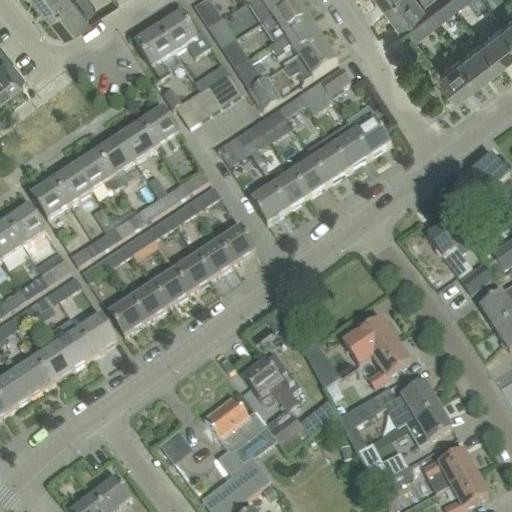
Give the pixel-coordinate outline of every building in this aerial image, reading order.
[(38,0),(48,12),(63,0),(38,0)] [(63,0),(48,12),(64,32),(64,34),(88,14),(95,9),(88,0),(63,0)] [(262,27),(297,4),(294,0),(258,0),(248,7),(262,27)] [(398,22),(399,23),(425,4),(424,3),(427,0),(386,0),(384,2),(400,21),(398,22)] [(436,25),(457,9),(450,0),(429,16),(436,25)] [(457,9),(468,0),(449,0),(450,0),(457,9)] [(478,0),(473,0),(467,5),(477,18),(486,11),(478,0)] [(223,24),(209,2),(195,12),(209,33),(223,24)] [(275,48),(311,25),(297,4),(262,27),(275,47),(275,48)] [(415,41),(436,25),(429,16),(408,32),(415,41)] [(196,41),(192,35),(181,18),(158,33),(175,59),(189,50),(196,61),(205,55),(211,51),(202,37),(196,41)] [(511,18),(502,26),(511,37),(511,18)] [(236,44),(223,24),(209,33),(222,53),(236,44)] [(299,62),(324,46),(311,25),(275,48),(275,47),(270,50),(277,62),(285,57),(283,54),(290,49),(298,61),(299,62)] [(482,42),(499,64),(511,54),(511,37),(502,26),(482,42)] [(162,68),(175,59),(158,33),(136,48),(160,85),(169,79),(168,78),(162,68)] [(482,42),(461,57),(478,80),(499,64),(482,42)] [(236,74),(250,65),(236,44),(222,53),(236,74)] [(305,87),(312,82),(321,77),(338,66),(324,46),(299,62),(298,61),(283,71),(289,79),(297,74),(305,87)] [(0,93),(2,96),(24,79),(0,49),(0,93)] [(461,57),(456,62),(440,74),(458,96),(478,80),(461,57)] [(250,65),(236,74),(248,93),(249,95),(263,85),(262,84),(250,65)] [(351,87),(342,73),(325,84),(320,87),(326,96),(330,101),(334,98),(351,87)] [(229,79),(218,85),(232,106),(242,99),(229,79)] [(280,102),(266,81),(262,84),(263,85),(249,95),(248,93),(247,94),(260,115),(280,102)] [(221,113),(232,106),(218,85),(217,86),(208,92),(221,113)] [(300,100),(306,109),(326,96),(320,87),(300,100)] [(197,99),(211,120),(221,113),(208,92),(197,99)] [(165,102),(173,114),(181,109),(173,96),(165,102)] [(187,106),(200,127),(211,120),(197,99),(187,106)] [(306,109),(300,100),(280,113),(286,123),(306,109)] [(190,134),(200,127),(187,106),(176,113),(190,134)] [(367,112),(346,125),(348,128),(354,137),(370,162),(391,148),(375,123),(367,112)] [(162,115),(141,128),(157,153),(179,139),(163,113),(162,114),(162,115)] [(286,123),(280,113),(259,127),(265,136),(286,123)] [(238,140),(250,158),(271,144),(265,136),(259,127),(238,140)] [(135,167),(157,153),(141,128),(119,143),(135,167)] [(328,141),(334,150),(333,150),(350,175),(370,162),(354,137),(348,128),(328,141)] [(218,154),(220,157),(230,172),(246,161),(250,158),(238,140),(234,143),(218,154)] [(328,141),(307,155),(313,164),(329,189),(350,175),(333,150),(334,150),(328,141)] [(97,157),(120,191),(130,185),(124,175),(135,167),(119,143),(97,157)] [(120,191),(97,157),(76,171),(92,196),(104,188),(107,193),(114,195),(120,191)] [(484,227),(510,205),(511,203),(511,184),(505,175),(492,160),(472,177),(484,192),(485,193),(468,207),(481,222),(484,227)] [(313,164),(292,177),(308,203),(329,189),(313,164)] [(70,210),(92,196),(76,171),(54,185),(70,210)] [(195,195),(210,185),(203,175),(189,185),(195,195)] [(271,191),(288,216),(308,203),(292,177),(271,191)] [(148,187),(159,204),(166,214),(180,205),(173,195),(167,199),(157,182),(148,187)] [(48,225),(70,210),(54,185),(33,199),(32,199),(31,199),(42,216),(48,225)] [(267,229),(288,216),(271,191),(251,205),(267,229)] [(214,192),(197,203),(192,206),(198,216),(204,213),(220,202),(214,192)] [(151,224),(166,214),(159,204),(144,214),(151,224)] [(170,221),(176,230),(198,216),(192,206),(170,221)] [(30,261),(52,246),(46,237),(40,227),(29,211),(28,211),(29,212),(7,226),(24,252),(30,261)] [(108,252),(122,242),(114,229),(113,230),(109,223),(103,213),(95,218),(101,228),(108,238),(101,242),(108,252)] [(129,220),(114,229),(122,242),(137,233),(129,220)] [(176,230),(170,221),(148,235),(154,245),(155,244),(161,240),(176,230)] [(459,283),(472,273),(455,252),(466,244),(450,223),(427,241),(459,283)] [(0,262),(2,266),(24,252),(7,226),(0,230),(0,262)] [(224,243),(218,247),(234,270),(256,256),(240,232),(224,243)] [(137,265),(159,251),(155,244),(154,245),(148,235),(126,249),(132,259),(137,265)] [(511,269),(511,244),(507,248),(492,258),(504,275),(511,269)] [(196,261),(212,285),(234,270),(218,247),(196,261)] [(104,264),(111,273),(132,259),(126,249),(104,264)] [(87,252),(72,261),(78,271),(93,261),(87,252)] [(196,261),(175,275),(190,299),(212,285),(196,261)] [(111,273),(104,264),(82,278),(89,288),(111,273)] [(65,266),(43,281),(49,290),(72,276),(65,266)] [(471,299),(493,282),(484,269),(461,287),(471,299)] [(168,313),(190,299),(175,275),(153,290),(168,313)] [(43,281),(21,295),(27,304),(49,290),(43,281)] [(54,297),(60,307),(82,292),(76,282),(54,297)] [(495,333),(511,321),(511,289),(480,310),(495,333)] [(131,304),(146,328),(168,313),(153,290),(131,304)] [(0,309),(6,319),(27,304),(21,295),(0,308),(0,309)] [(47,301),(32,311),(38,321),(53,311),(47,301)] [(109,319),(114,325),(124,342),(146,328),(131,304),(109,319)] [(24,330),(38,321),(32,311),(17,321),(24,330)] [(118,348),(118,347),(101,321),(79,335),(95,361),(117,347),(118,348)] [(511,321),(495,333),(510,356),(511,354),(511,321)] [(95,361),(79,335),(72,324),(49,338),(57,350),(74,375),(95,361)] [(359,371),(371,362),(395,345),(380,324),(358,339),(358,338),(344,348),(359,371)] [(3,330),(0,332),(0,356),(0,357),(10,350),(5,342),(9,340),(3,330)] [(388,382),(410,366),(395,345),(371,362),(381,376),(369,385),(376,395),(390,385),(388,382)] [(52,390),(74,375),(57,350),(35,364),(52,390)] [(327,369),(315,350),(305,357),(313,370),(316,376),(327,369)] [(301,393),(275,359),(257,373),(253,368),(240,378),(259,402),(270,394),(288,418),(300,409),(292,400),(301,393)] [(30,404),(52,390),(35,364),(13,378),(30,404)] [(0,404),(9,418),(30,404),(13,378),(0,386),(0,404)] [(402,431),(405,429),(438,410),(424,386),(384,410),(393,425),(398,434),(402,431)] [(348,418),(339,423),(345,434),(346,437),(382,416),(373,402),(360,410),(348,418)] [(260,437),(266,432),(265,431),(254,417),(248,422),(248,421),(234,403),(205,426),(228,457),(219,464),(233,483),(202,506),(206,511),(237,511),(271,486),(252,461),(243,469),(234,457),(260,438),(260,437)] [(0,423),(9,418),(0,404),(0,423)] [(330,407),(300,429),(310,443),(338,421),(332,411),(330,407)] [(342,408),(335,412),(340,420),(346,415),(342,408)] [(419,453),(429,447),(435,443),(452,433),(438,410),(405,429),(419,453)] [(276,423),(265,431),(266,432),(288,460),(310,443),(300,429),(293,420),(281,430),(276,423)] [(166,449),(174,473),(199,466),(191,441),(166,449)] [(348,448),(340,450),(343,464),(352,461),(348,448)] [(367,452),(358,457),(367,475),(370,474),(378,487),(384,484),(407,470),(400,457),(382,467),(372,449),(367,452)] [(436,499),(451,491),(476,478),(464,455),(446,465),(440,467),(439,465),(423,474),(436,499)] [(407,470),(384,484),(385,486),(390,494),(413,481),(408,472),(407,470)] [(467,511),(471,510),(488,501),(476,478),(451,491),(459,506),(448,511),(467,511)] [(116,483),(93,500),(101,511),(121,511),(132,504),(116,483)] [(269,492),(264,496),(270,504),(275,500),(269,492)] [(101,511),(93,500),(77,511),(101,511)]
